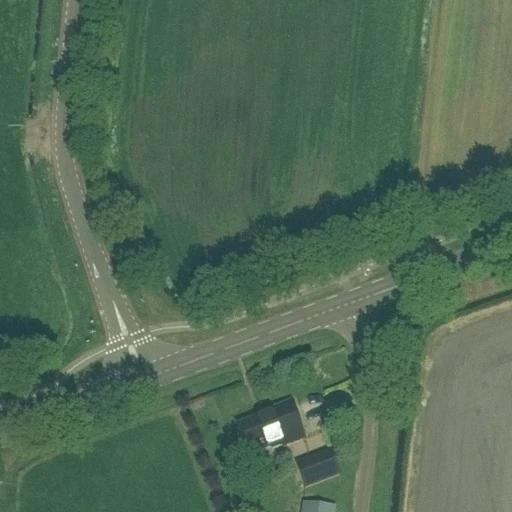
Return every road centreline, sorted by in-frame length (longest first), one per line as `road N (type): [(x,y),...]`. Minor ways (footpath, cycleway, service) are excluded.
road 1 (unclassified): [(142,381),(77,217),(67,167),(74,0)]
road 2 (secondary): [(142,381),(353,303)]
road 3 (unclassified): [(361,511),(370,408),(353,303)]
road 4 (secondary): [(353,303),(511,247)]
road 5 (secondary): [(0,438),(142,381)]
